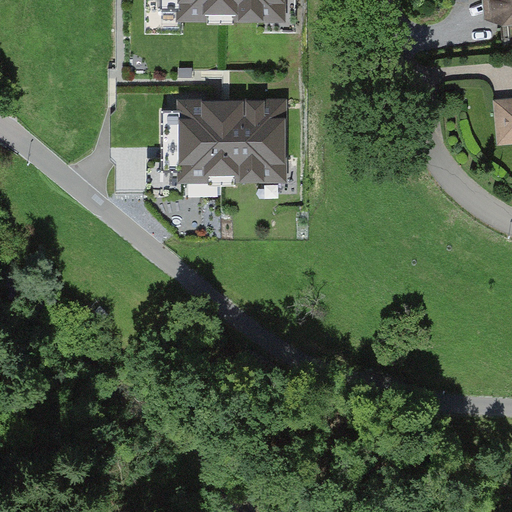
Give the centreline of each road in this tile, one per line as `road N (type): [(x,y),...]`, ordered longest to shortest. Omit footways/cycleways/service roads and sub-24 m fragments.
road 1 (residential): [(0,126),(265,338),(393,395),(511,409)]
road 2 (residential): [(511,224),(466,193),(439,160),(409,91),(387,0)]
road 3 (unknown): [(60,173),(113,143),(132,111),(137,0)]
